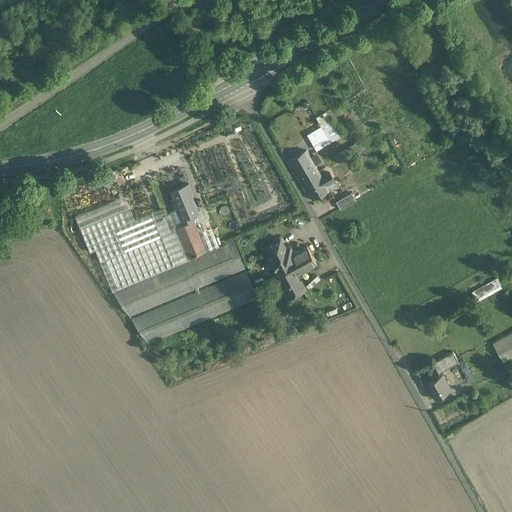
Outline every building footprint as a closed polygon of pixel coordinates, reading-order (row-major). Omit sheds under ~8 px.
[(321,136),(311,142),(316,150),(330,143),(321,127),(317,129),(321,136)] [(317,129),(307,135),(311,142),(321,136),(317,129)] [(306,151),(290,161),(298,175),(298,176),(312,199),(329,189),(326,184),(333,180),(329,173),(322,177),(315,166),(306,151)] [(188,184),(172,191),(176,200),(173,201),(176,210),(177,210),(181,220),(191,216),(198,213),(191,195),(193,194),(188,184)] [(351,193),(335,202),(340,210),(355,201),(351,193)] [(161,209),(129,222),(124,210),(80,228),(90,252),(95,250),(112,291),(190,260),(189,258),(176,227),(183,224),(181,220),(177,210),(176,210),(176,211),(164,216),(161,209)] [(191,216),(181,220),(183,224),(176,227),(189,258),(206,251),(193,220),(191,216)] [(210,227),(200,232),(207,249),(217,245),(210,227)] [(278,239),(265,246),(269,254),(282,247),(278,239)] [(234,242),(113,292),(130,317),(245,268),(234,242)] [(285,254),(284,255),(286,259),(279,263),(283,270),(290,266),(290,265),(311,254),(307,246),(292,254),(291,251),(285,254)] [(282,247),(269,254),(273,261),(276,259),(284,255),(285,254),(282,247)] [(311,254),(290,265),(290,266),(283,270),(288,278),(294,274),(295,276),(317,264),(311,254)] [(288,278),(283,270),(278,273),(285,285),(297,278),(295,276),(294,274),(288,278)] [(131,320),(148,344),(258,298),(246,271),(131,320)] [(297,278),(285,285),(291,296),(303,290),(297,278)] [(498,279),(472,289),(476,299),(502,290),(498,279)] [(511,330),(490,342),(502,363),(511,358),(511,330)] [(196,343),(188,346),(192,356),(199,353),(196,343)] [(452,352),(432,363),(438,373),(458,363),(452,352)] [(491,360),(465,375),(470,385),(496,371),(491,360)] [(440,375),(426,383),(435,399),(451,390),(448,385),(446,386),(440,375)]
